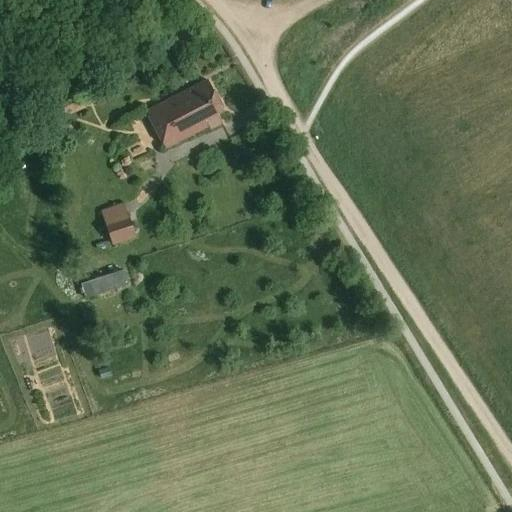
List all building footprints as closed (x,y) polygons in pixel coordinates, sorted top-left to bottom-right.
[(222,111),(209,83),(148,113),(166,149),(208,128),(210,132),(222,126),(216,114),(222,111)] [(39,105),(47,124),(84,108),(76,89),(39,105)] [(102,211),(112,246),(136,238),(125,204),(102,211)] [(90,281),(81,284),(85,297),(94,294),(126,284),(122,271),(90,281)] [(111,377),(109,368),(98,371),(101,380),(111,377)]
